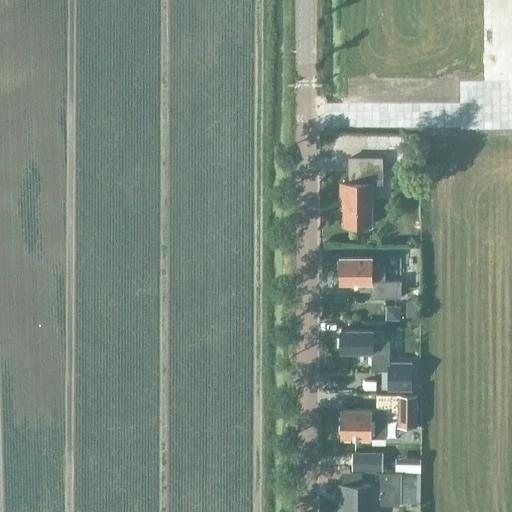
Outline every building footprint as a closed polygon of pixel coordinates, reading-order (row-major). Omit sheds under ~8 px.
[(511,0),(364,0),(365,8),(511,10),(511,0)] [(350,183),(342,183),(342,201),(345,201),(345,225),(373,225),(373,185),(383,184),(383,158),(350,159),(350,183)] [(372,257),(341,257),(341,282),(372,282),(372,299),(400,298),(400,281),(385,281),(385,267),(372,267),(372,257)] [(418,301),(407,301),(407,316),(418,316),(418,301)] [(341,351),(372,351),(372,369),(389,369),(389,387),(412,388),(412,362),(389,361),(390,338),(385,338),(385,328),(342,328),(341,351)] [(341,436),(386,436),(387,417),(399,417),(399,425),(417,425),(417,393),(377,393),(377,409),(341,409),(341,436)] [(383,452),(354,452),(353,471),(383,471),(383,452)] [(404,501),(422,501),(420,471),(403,472),(404,501)] [(377,511),(378,506),(402,506),(402,475),(377,475),(377,485),(341,485),(341,500),(344,500),(344,511),(377,511)]
